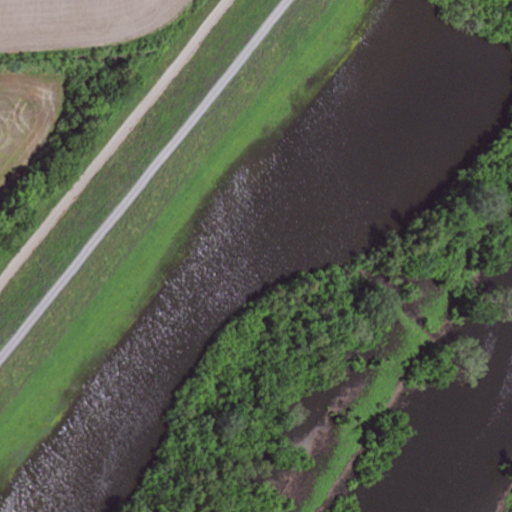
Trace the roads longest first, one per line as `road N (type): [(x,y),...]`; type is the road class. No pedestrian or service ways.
road 1 (track): [(0,358),(286,0)]
road 2 (residential): [(0,285),(227,0)]
